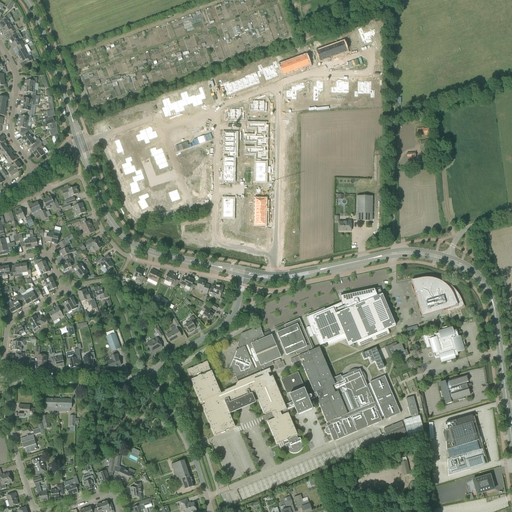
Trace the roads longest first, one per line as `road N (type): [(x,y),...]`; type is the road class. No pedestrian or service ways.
road 1 (track): [(89,105),(288,38),(279,0)]
road 2 (residential): [(276,255),(278,84)]
road 3 (track): [(221,0),(78,52)]
road 4 (unclassified): [(149,372),(229,319),(244,275)]
road 5 (tertiary): [(511,442),(492,302)]
road 6 (unclassified): [(12,377),(115,385),(149,372)]
road 7 (residential): [(34,170),(10,131),(16,73),(0,42)]
road 8 (residential): [(190,208),(137,214),(104,135)]
road 9 (residential): [(206,497),(184,434),(149,372)]
road 10 (residential): [(316,71),(371,48),(371,75),(322,73)]
road 11 (residential): [(47,189),(80,177),(101,227),(129,257)]
road 12 (track): [(393,245),(391,118)]
road 13 (tertiary): [(70,114),(27,0)]
